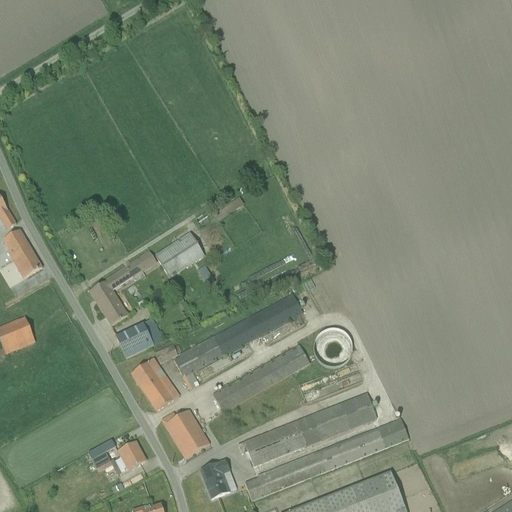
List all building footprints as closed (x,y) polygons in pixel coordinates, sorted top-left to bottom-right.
[(0,199),(0,221),(6,231),(16,226),(0,199)] [(217,225),(244,207),(239,200),(212,218),(217,225)] [(6,254),(23,282),(42,270),(19,232),(2,242),(7,251),(6,254)] [(205,259),(190,236),(155,259),(170,281),(205,259)] [(111,329),(135,314),(134,313),(127,317),(112,292),(141,274),(142,275),(156,266),(149,255),(104,283),(105,284),(89,294),(111,329)] [(207,290),(214,285),(204,268),(196,273),(207,290)] [(292,296),(179,356),(180,358),(173,361),(189,392),(199,387),(192,375),(302,315),(292,296)] [(25,319),(0,329),(0,344),(2,349),(0,350),(0,358),(35,344),(25,319)] [(152,322),(116,340),(126,361),(163,344),(152,322)] [(320,329),(312,352),(318,354),(316,362),(343,371),(353,339),(320,329)] [(299,347),(212,396),(223,415),(309,366),(299,347)] [(174,350),(173,348),(155,355),(159,365),(177,357),(176,355),(181,353),(178,348),(174,350)] [(157,413),(179,398),(153,360),(131,376),(157,413)] [(247,454),(253,470),(377,421),(367,395),(238,447),(242,456),(247,454)] [(173,414),(161,422),(186,461),(209,446),(188,412),(177,420),(173,414)] [(245,485),(252,503),(408,442),(400,421),(257,477),(258,480),(245,485)] [(87,455),(91,462),(116,450),(112,443),(87,455)] [(121,476),(145,463),(135,444),(117,454),(121,460),(115,463),(121,476)] [(200,472),(211,502),(230,494),(223,477),(230,474),(225,463),(200,472)] [(405,511),(390,474),(294,511),(405,511)] [(511,511),(511,501),(494,511),(511,511)]
